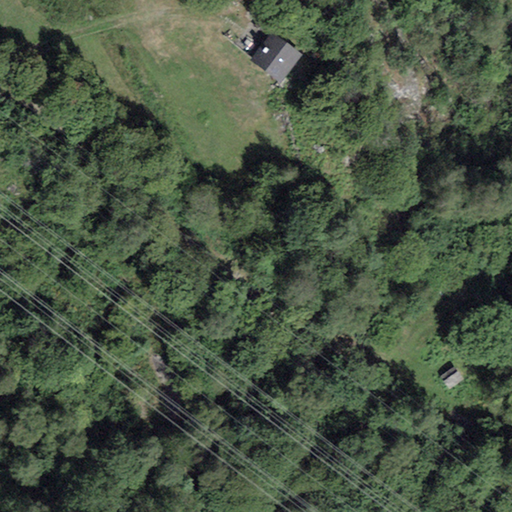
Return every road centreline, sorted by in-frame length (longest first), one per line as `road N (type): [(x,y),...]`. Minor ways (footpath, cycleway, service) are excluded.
road 1 (track): [(0,68),(72,117),(170,236),(229,265),(277,316)]
road 2 (track): [(277,316),(381,449),(414,511)]
